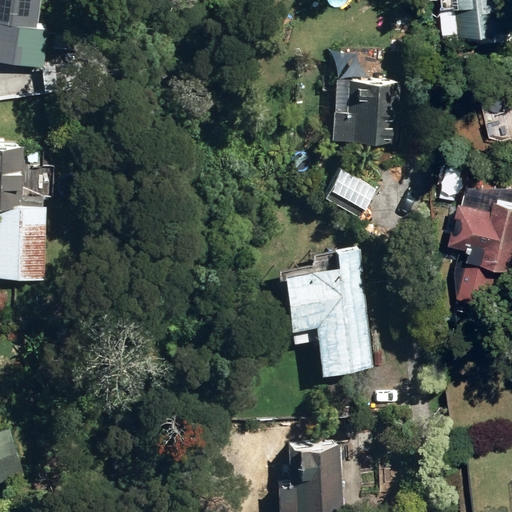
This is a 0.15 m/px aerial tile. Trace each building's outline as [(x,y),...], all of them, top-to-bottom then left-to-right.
[(0,0),(0,57),(24,60),(27,22),(30,22),(32,0),(0,0)] [(452,0),(454,32),(503,28),(500,0),(452,0)] [(322,134),(390,138),(394,77),(327,72),(322,134)] [(0,273),(36,274),(37,200),(35,200),(35,189),(16,180),(17,139),(0,138),(0,273)] [(318,179),(359,204),(371,184),(329,159),(318,179)] [(454,296),(499,306),(511,251),(511,198),(488,193),(486,203),(453,195),(443,237),(467,242),(454,296)] [(303,319),(310,370),(368,363),(354,251),(325,254),(326,259),(267,266),(274,322),(303,319)] [(0,425),(0,477),(19,472),(5,424),(0,425)] [(267,480),(269,510),(337,507),(333,438),(279,441),(281,479),(267,480)]
